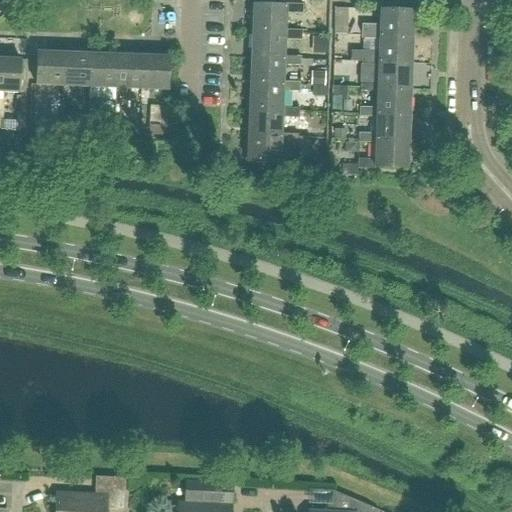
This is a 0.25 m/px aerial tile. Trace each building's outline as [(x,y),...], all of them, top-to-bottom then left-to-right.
[(249,32),(249,33),(284,34),(284,31),(285,15),(302,15),(302,6),(284,5),(284,7),(253,6),(252,32),(249,32)] [(314,5),(314,6),(314,16),(329,17),(329,6),(314,5)] [(378,37),(414,39),(414,38),(412,38),(413,13),(415,13),(415,12),(413,12),(379,10),(379,31),(362,31),(362,28),(346,28),(347,9),(335,9),(334,35),(361,36),(361,40),(378,41),(378,37)] [(301,32),(284,31),(284,34),(249,33),(251,33),(250,58),(249,58),(283,60),(284,57),(284,41),(301,41),(301,32)] [(377,63),(412,64),(413,64),(411,64),(411,39),(414,39),(378,37),(378,41),(378,52),(351,51),(351,61),(361,62),(360,66),(377,66),(377,63)] [(62,88),(63,52),(63,55),(38,54),(38,51),(37,51),(37,54),(35,87),(62,88)] [(64,52),(63,52),(62,88),(88,89),(90,53),(89,53),(89,56),(64,55),(64,52)] [(90,53),(88,89),(115,89),(115,54),(115,56),(90,56),(90,53)] [(116,54),(115,54),(115,89),(141,90),(141,55),(141,57),(116,56),(116,54)] [(141,55),(141,90),(167,91),(169,58),(142,57),(142,55),(141,55)] [(300,58),(284,57),(283,60),(249,58),(249,59),(251,59),(250,84),(248,84),(283,85),(283,83),(283,66),(300,67),(300,58)] [(0,104),(0,99),(3,99),(3,93),(19,94),(20,60),(0,59),(0,104)] [(377,89),(411,90),(409,90),(410,65),(412,65),(412,64),(377,63),(377,66),(377,83),(360,83),(360,92),(377,92),(377,89)] [(282,112),(282,109),(282,93),(299,93),(299,83),(283,83),(283,85),(248,84),(247,85),(250,85),(249,110),(246,110),(282,112)] [(411,91),(411,90),(377,89),(377,92),(376,109),(359,109),(359,118),(375,118),(376,115),(411,116),(408,116),(409,91),(411,91)] [(25,101),(24,101),(15,100),(14,120),(24,121),(25,101)] [(299,109),(282,109),(282,112),(246,110),(246,111),(248,111),(247,136),(245,136),(281,138),(281,135),(282,118),(298,119),(299,109)] [(411,117),(411,116),(376,115),(375,118),(375,135),(358,135),(358,131),(342,131),(342,140),(358,140),(358,144),(375,144),(375,141),(410,142),(407,142),(408,117),(411,117)] [(1,130),(18,131),(19,121),(1,121),(1,130)] [(62,132),(62,123),(44,122),(44,131),(62,132)] [(70,133),(88,133),(88,124),(70,123),(70,133)] [(113,134),(114,124),(96,124),(96,134),(113,134)] [(122,134),(139,135),(140,126),(122,125),(122,134)] [(166,137),(166,127),(149,126),(148,136),(166,137)] [(281,138),(245,136),(245,137),(248,137),(247,162),(244,162),(244,163),(247,163),(247,164),(280,165),(280,164),(294,164),(280,163),(281,150),(309,151),(309,138),(298,138),(298,135),(281,135),(281,138)] [(410,143),(410,142),(375,141),(375,144),(374,161),(357,160),(357,166),(341,165),(341,175),(357,176),(357,170),(375,170),(375,168),(406,169),(407,143),(410,143)] [(124,510),(126,479),(95,478),(94,496),(56,494),(54,511),(105,511),(106,509),(124,510)] [(233,485),(201,483),(185,482),(184,503),(176,503),(176,511),(226,511),(227,506),(232,506),(233,485)] [(371,511),(371,508),(332,492),(331,493),(338,496),(337,511),(371,511)]
